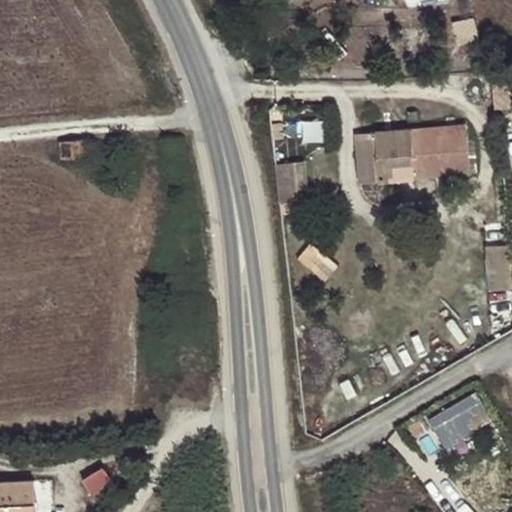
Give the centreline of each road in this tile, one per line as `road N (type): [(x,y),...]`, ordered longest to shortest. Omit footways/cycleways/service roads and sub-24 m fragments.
road 1 (residential): [(266,479),(511,346)]
road 2 (unknown): [(213,96),(479,79)]
road 3 (tertiary): [(217,116),(248,272),(256,363)]
road 4 (residential): [(217,116),(0,135)]
road 5 (residential): [(256,363),(134,511)]
road 6 (tertiary): [(170,0),(217,116)]
